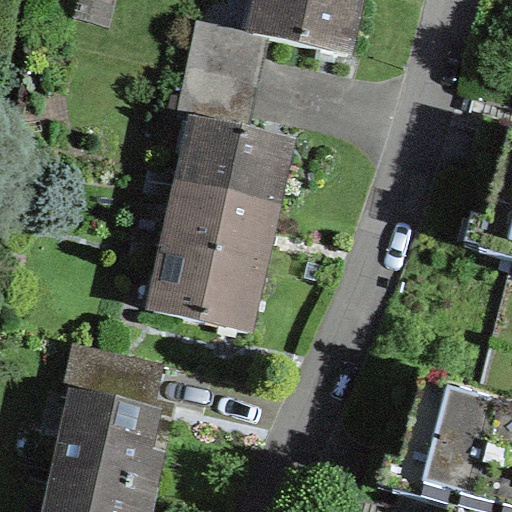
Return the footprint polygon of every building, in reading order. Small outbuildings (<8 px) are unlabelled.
[(358,0),(260,0),(260,3),(261,3),(255,32),(254,32),(253,35),(199,24),(189,72),(253,86),(263,37),(346,55),(351,33),(358,0)] [(178,121),(195,125),(194,128),(196,128),(189,157),(188,157),(181,188),(182,188),(274,208),(279,185),(288,145),(242,135),(253,86),(189,72),(178,121)] [(511,135),(510,135),(492,205),(480,252),(511,260),(511,135)] [(274,208),(182,188),(169,249),(261,270),(265,252),(274,208)] [(261,270),(169,249),(168,249),(161,280),(162,280),(156,309),(155,309),(154,312),(247,333),(250,318),(261,270)] [(511,261),(478,391),(511,399),(511,261)] [(60,472),(152,492),(159,457),(145,454),(153,415),(145,413),(156,364),(72,346),(61,397),(79,402),(71,439),(68,438),(60,472)] [(511,511),(511,399),(478,391),(424,376),(404,453),(393,494),(464,511),(511,511)] [(147,511),(152,492),(60,472),(53,505),(57,506),(55,511),(147,511)]
